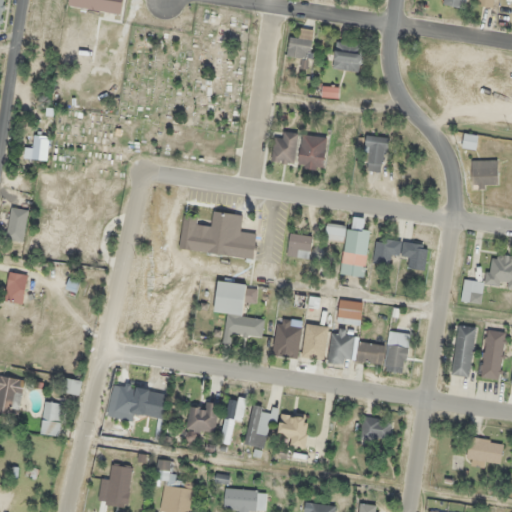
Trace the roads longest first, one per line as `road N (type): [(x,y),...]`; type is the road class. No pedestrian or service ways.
road 1 (residential): [(394,0),(382,43),(390,77),(457,184),(409,511)]
road 2 (residential): [(511,414),(93,352)]
road 3 (residential): [(511,229),(150,171)]
road 4 (residential): [(150,171),(123,219),(67,511)]
road 5 (residential): [(511,46),(231,0)]
road 6 (residential): [(276,8),(254,187)]
road 7 (residential): [(24,0),(0,154)]
